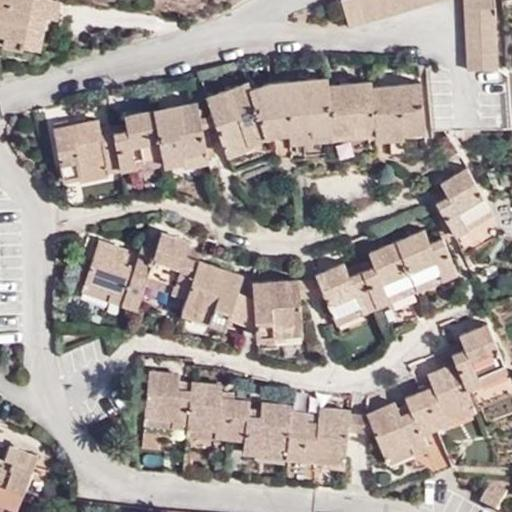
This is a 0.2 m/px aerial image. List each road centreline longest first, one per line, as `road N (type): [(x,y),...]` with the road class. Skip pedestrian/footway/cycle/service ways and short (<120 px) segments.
road 1 (residential): [(370,511),(115,480),(79,447),(54,390),(41,226),(0,147)]
road 2 (residential): [(209,44),(453,32),(457,88)]
road 3 (residential): [(0,104),(209,44)]
